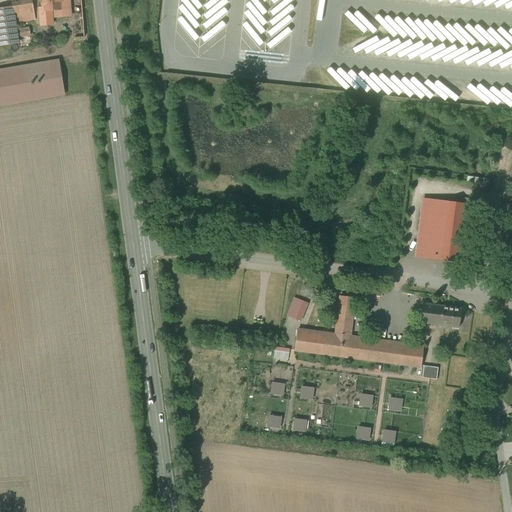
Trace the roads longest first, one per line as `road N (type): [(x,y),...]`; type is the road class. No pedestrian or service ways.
road 1 (unclassified): [(132,243),(511,288)]
road 2 (primary): [(169,511),(132,243)]
road 3 (primary): [(132,243),(100,0)]
road 4 (unclassified): [(507,511),(495,417),(511,315)]
